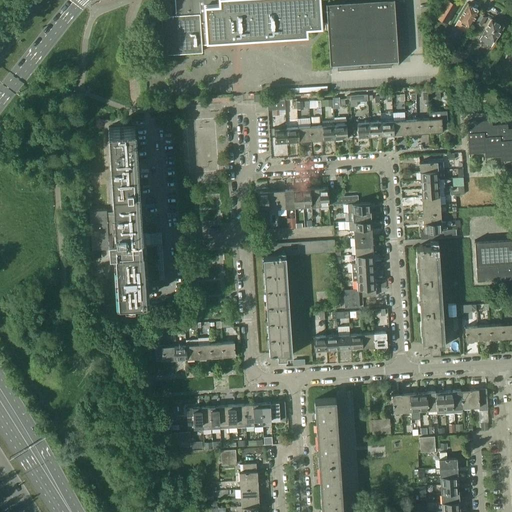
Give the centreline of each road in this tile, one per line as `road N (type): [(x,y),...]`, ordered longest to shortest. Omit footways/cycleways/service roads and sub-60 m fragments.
road 1 (residential): [(400,369),(385,165),(237,173),(242,235)]
road 2 (residential): [(242,235),(251,373),(261,377)]
road 3 (residential): [(351,511),(343,373)]
road 4 (trunk): [(0,102),(81,0)]
